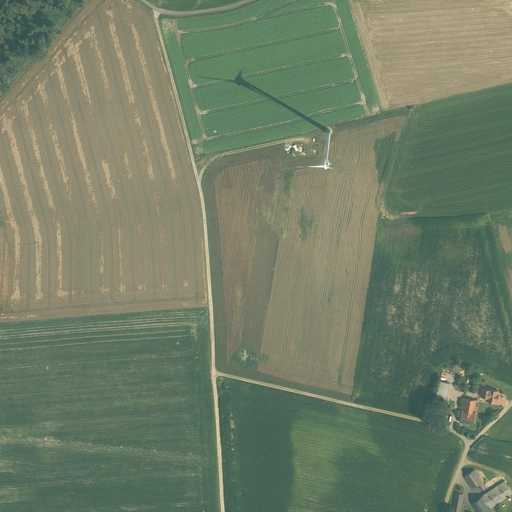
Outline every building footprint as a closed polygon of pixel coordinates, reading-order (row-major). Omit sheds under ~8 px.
[(450,383),(439,380),(436,397),(446,399),(450,383)] [(488,389),(481,388),(479,396),(486,397),(485,401),(497,403),(499,390),(488,388),(488,389)] [(477,400),(463,397),(459,422),(473,424),(477,400)] [(477,469),(465,477),(474,491),(481,486),(485,491),(490,488),(477,469)] [(511,490),(506,481),(470,502),(476,511),(492,511),(491,509),(511,497),(511,490)] [(461,511),(464,495),(456,493),(452,511),(461,511)]
